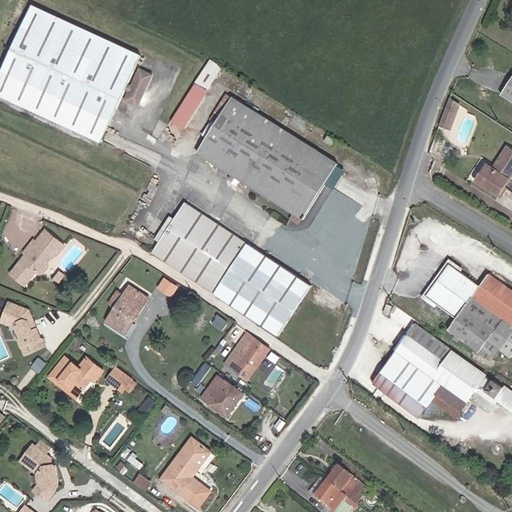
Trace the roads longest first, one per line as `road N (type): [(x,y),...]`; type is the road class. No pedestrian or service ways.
road 1 (unclassified): [(480,0),(366,319),(334,384)]
road 2 (unclassified): [(334,384),(155,260),(0,197)]
road 3 (unknown): [(309,261),(150,145),(144,117),(165,76)]
road 4 (unknown): [(267,473),(146,380),(136,344),(158,310)]
road 5 (unknown): [(157,511),(0,392)]
road 6 (unknown): [(342,368),(425,423),(511,418)]
road 7 (unclassified): [(334,384),(238,511)]
road 8 (unknown): [(379,277),(408,283),(438,248),(511,273)]
road 9 (unknown): [(400,214),(349,199),(309,261)]
